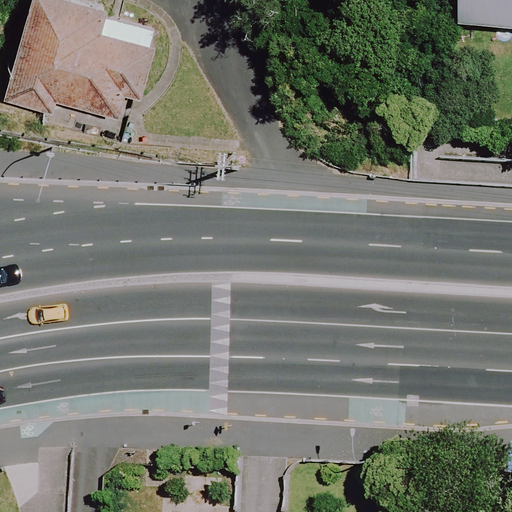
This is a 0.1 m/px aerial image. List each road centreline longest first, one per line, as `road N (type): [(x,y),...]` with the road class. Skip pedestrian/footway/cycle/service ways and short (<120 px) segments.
road 1 (trunk): [(511,353),(222,339),(85,344),(0,359)]
road 2 (trunk): [(73,247),(175,237),(511,254)]
